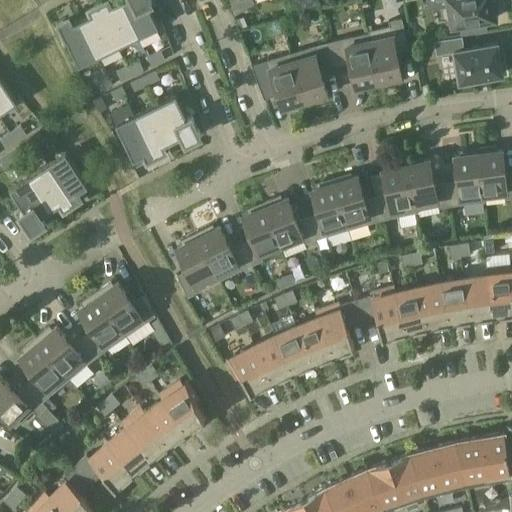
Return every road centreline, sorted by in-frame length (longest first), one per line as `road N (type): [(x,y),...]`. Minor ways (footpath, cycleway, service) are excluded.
road 1 (residential): [(192,511),(255,466),(335,426),(401,401),(511,381)]
road 2 (residential): [(511,99),(357,123),(268,152)]
road 3 (residential): [(176,0),(238,161),(268,152)]
road 4 (residential): [(268,152),(210,0)]
